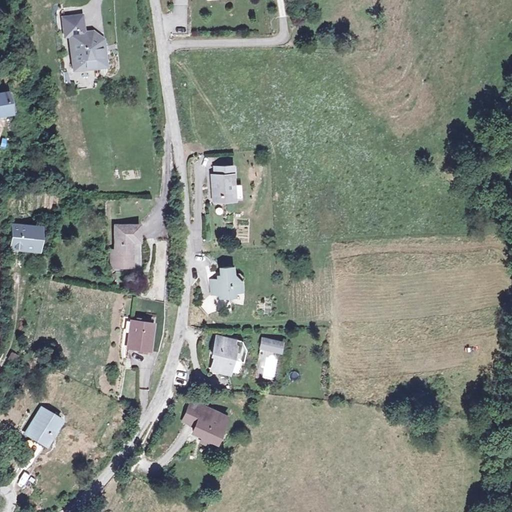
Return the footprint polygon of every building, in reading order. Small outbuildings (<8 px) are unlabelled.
[(79,37),(83,71),(113,68),(110,40),(101,34),(93,35),(91,19),(72,20),(73,37),(79,37)] [(17,99),(0,101),(0,119),(19,117),(17,99)] [(240,164),(222,165),(223,173),(220,172),(222,198),(243,197),(242,182),(240,164)] [(250,181),(242,182),(243,197),(250,197),(250,181)] [(116,255),(116,267),(136,267),(137,242),(144,243),(144,228),(122,227),(120,255),(116,255)] [(38,233),(13,233),(13,255),(35,256),(35,247),(38,247),(38,233)] [(225,263),(225,271),(223,272),(222,275),(215,275),(215,287),(223,287),(223,292),(239,292),(239,287),(246,287),(246,279),(241,271),(237,271),(238,263),(225,263)] [(137,317),(132,345),(151,348),(156,321),(137,317)] [(237,338),(219,333),(214,352),(216,353),(213,367),(231,372),(235,356),(233,356),(237,338)] [(257,379),(275,380),(277,353),(284,354),(285,340),(260,338),(257,379)] [(215,417),(219,410),(191,397),(182,417),(195,422),(192,428),(202,432),(211,436),(214,428),(218,430),(223,420),(215,417)] [(226,413),(219,410),(215,417),(223,420),(226,413)] [(47,412),(34,436),(54,447),(67,422),(47,412)] [(211,436),(202,432),(200,438),(211,443),(218,430),(214,428),(211,436)] [(30,490),(38,478),(32,474),(24,487),(30,490)]
